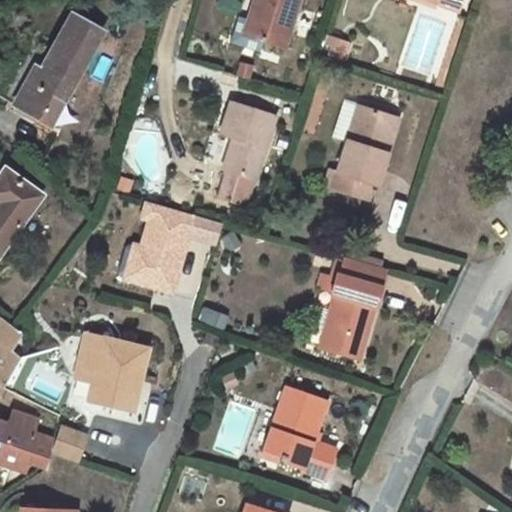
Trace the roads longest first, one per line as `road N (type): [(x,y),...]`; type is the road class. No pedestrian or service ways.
road 1 (residential): [(374,511),(511,251)]
road 2 (unknown): [(196,0),(169,127)]
